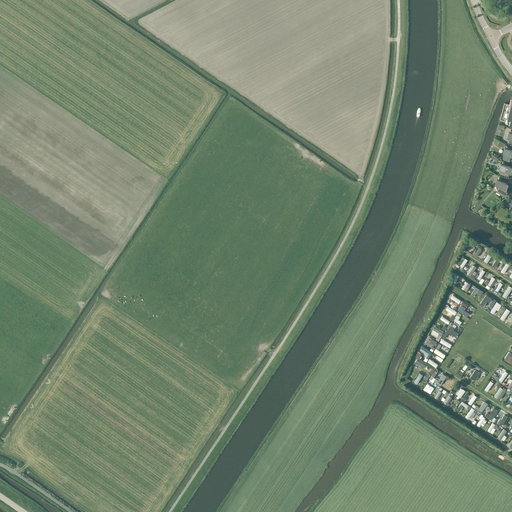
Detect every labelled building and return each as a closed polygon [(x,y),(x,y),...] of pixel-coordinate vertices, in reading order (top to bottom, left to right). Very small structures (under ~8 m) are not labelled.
[(511,105),(509,104),(504,103),(500,120),(511,123),(511,105)] [(511,149),(511,148),(506,146),(506,148),(505,147),(503,154),(504,154),(503,159),(505,159),(505,160),(507,161),(508,160),(511,161),(511,160),(511,150),(511,149)] [(507,165),(506,164),(504,162),(503,162),(502,164),(500,163),(499,170),(501,170),(500,174),(508,176),(510,173),(510,172),(511,172),(511,169),(511,167),(507,166),(507,165)] [(495,186),(496,186),(496,187),(496,188),(497,189),(498,190),(497,192),(505,197),(508,192),(505,190),(506,188),(507,188),(508,184),(503,182),(503,181),(499,178),(498,181),(497,180),(495,186)] [(497,265),(499,260),(495,258),(491,266),(499,270),(501,267),(497,265)] [(481,270),(476,278),(478,280),(484,271),(481,270)] [(451,296),(450,298),(458,304),(460,302),(451,296)] [(494,304),(489,312),(492,315),(498,307),(494,304)] [(455,316),(457,312),(445,306),(443,309),(455,316)] [(503,321),(508,310),(505,309),(499,319),(503,321)] [(452,325),(451,327),(456,329),(460,321),(455,319),(452,325)] [(440,340),(439,343),(449,348),(451,345),(440,340)] [(429,359),(426,362),(435,368),(437,366),(429,359)] [(474,382),(478,373),(474,371),(470,380),(474,382)] [(500,401),(506,391),(499,387),(493,397),(500,401)] [(460,402),(455,411),(459,413),(462,407),(466,409),(467,407),(460,402)] [(503,430),(497,438),(500,440),(505,435),(507,433),(503,430)]
